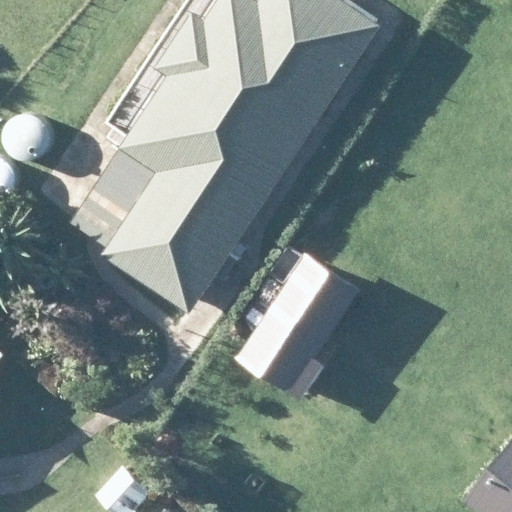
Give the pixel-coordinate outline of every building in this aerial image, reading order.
[(235,253),(387,22),(354,0),(270,0),(270,1),(268,0),(228,0),(216,20),(203,12),(166,66),(178,74),(82,222),(116,245),(111,253),(199,310),(222,272),(231,278),(243,259),(235,253)] [(0,411),(3,408),(0,405),(0,368),(12,355),(0,345),(0,411)] [(511,511),(511,449),(472,494),(492,511),(511,511)] [(145,511),(173,479),(138,450),(102,495),(122,511),(145,511)] [(185,511),(175,503),(166,511),(185,511)]
